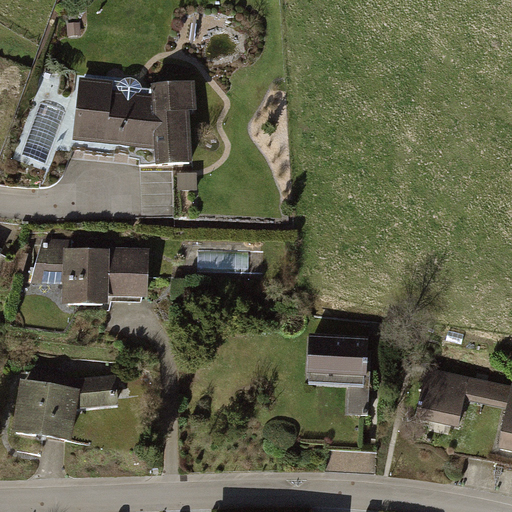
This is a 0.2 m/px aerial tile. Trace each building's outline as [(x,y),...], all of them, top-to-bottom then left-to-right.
[(153,88),(80,79),(75,141),(136,148),(159,151),(159,170),(194,169),(191,116),(198,117),(197,87),(153,88)] [(73,241),(45,240),(32,285),(65,286),(65,309),(109,311),(110,300),(150,301),(152,252),(111,251),(111,254),(73,252),(73,241)] [(371,341),(312,339),(310,386),(348,387),(347,417),(369,418),(371,341)] [(511,388),(431,372),(421,420),(460,428),(466,401),(510,410),(502,450),(511,452),(511,384),(511,385),(511,388)] [(72,380),(73,394),(22,384),(12,437),(72,448),(78,411),(120,407),(118,376),(72,380)]
